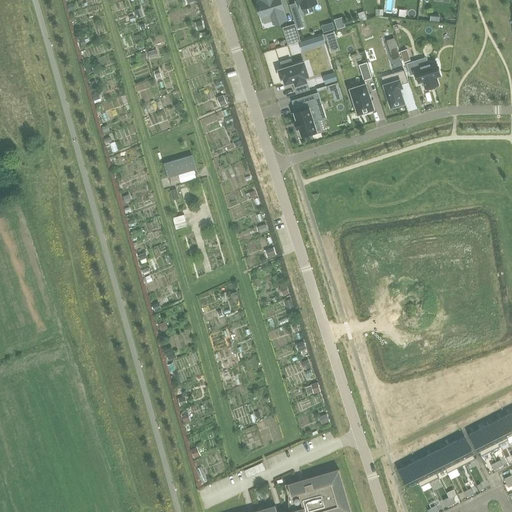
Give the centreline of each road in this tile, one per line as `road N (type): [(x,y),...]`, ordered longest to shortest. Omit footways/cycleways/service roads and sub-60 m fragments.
road 1 (track): [(104,0),(237,463),(294,437),(157,0)]
road 2 (residential): [(383,511),(272,166)]
road 3 (residential): [(272,166),(442,112),(511,109)]
road 4 (residential): [(272,166),(219,0)]
